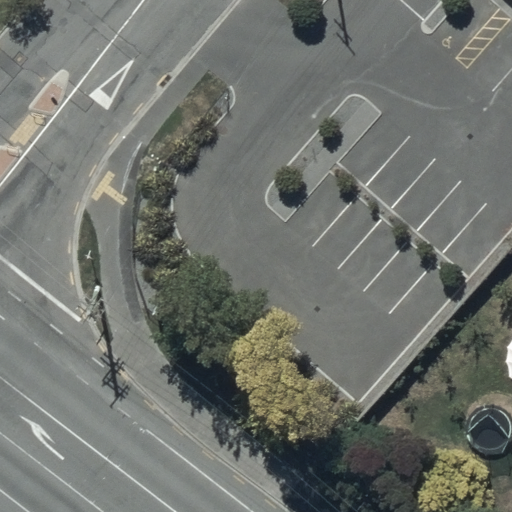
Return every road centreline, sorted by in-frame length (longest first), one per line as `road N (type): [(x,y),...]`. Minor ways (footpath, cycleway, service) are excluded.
road 1 (unclassified): [(0,163),(137,0)]
road 2 (secondary): [(149,511),(0,386)]
